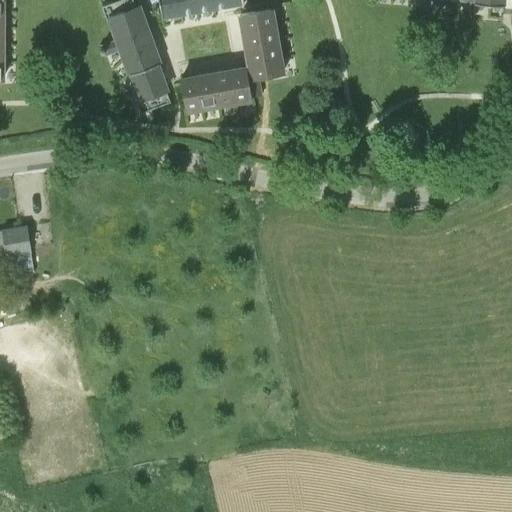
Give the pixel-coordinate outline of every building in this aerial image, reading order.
[(150,39),(139,9),(137,9),(133,0),(117,0),(101,6),(107,22),(111,20),(118,40),(99,46),(103,56),(120,50),(150,39)] [(159,0),(162,17),(244,2),(243,0),(159,0)] [(244,31),(274,26),(271,8),(241,13),(244,31)] [(277,44),(276,35),(274,26),(244,31),(247,49),(277,44)] [(127,66),(156,55),(150,39),(120,50),(127,66)] [(250,67),(280,62),(277,44),(247,49),(250,67)] [(133,83),(162,72),(156,55),(127,66),(133,83)] [(260,78),(263,77),(283,74),(280,62),(250,67),(255,95),(263,95),(260,78)] [(250,96),(255,95),(250,67),(233,70),(238,101),(251,99),(250,96)] [(221,104),(238,101),(233,70),(215,73),(221,104)] [(142,113),(152,109),(171,102),(165,88),(168,87),(162,72),(133,83),(139,99),(137,100),(142,113)] [(203,107),(221,104),(215,73),(198,76),(203,107)] [(186,110),(203,107),(198,76),(180,79),(186,110)] [(31,254),(29,244),(27,225),(3,229),(3,231),(6,249),(6,255),(7,257),(31,254)]
